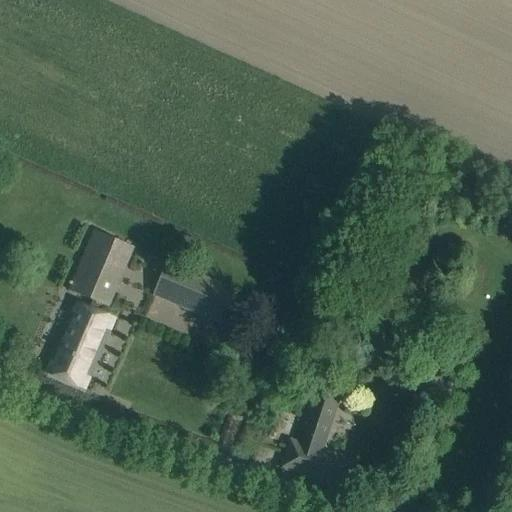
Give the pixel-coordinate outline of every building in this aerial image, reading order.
[(67,292),(111,307),(133,247),(90,231),(67,292)] [(152,296),(220,325),(233,287),(211,278),(216,268),(204,263),(200,273),(168,259),(152,296)] [(76,306),(47,373),(84,389),(113,322),(76,306)] [(412,376),(442,386),(451,360),(421,348),(412,376)] [(282,468),(347,489),(356,463),(318,451),(338,392),(314,384),(299,431),(310,434),(304,453),(289,448),(282,468)]
